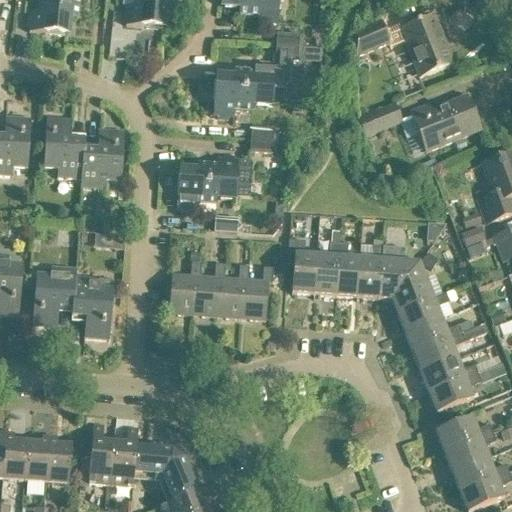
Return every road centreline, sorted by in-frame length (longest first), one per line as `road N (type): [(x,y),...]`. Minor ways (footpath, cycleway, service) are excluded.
road 1 (residential): [(410,511),(374,404),(350,372),(275,371),(227,389),(209,406)]
road 2 (residential): [(130,388),(145,154),(126,106)]
road 3 (residential): [(126,106),(83,86),(0,76)]
road 4 (residential): [(130,388),(0,379)]
